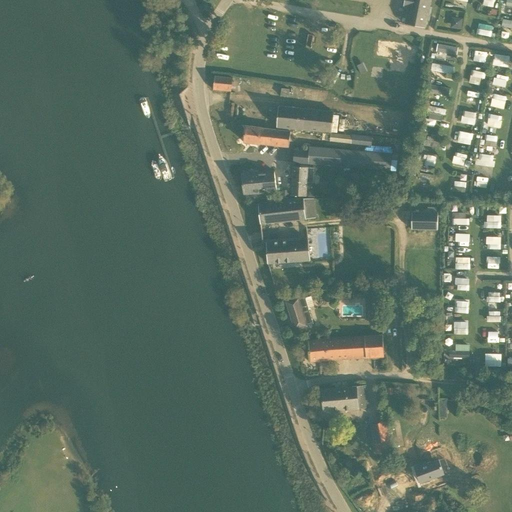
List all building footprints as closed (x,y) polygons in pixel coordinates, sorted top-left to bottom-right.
[(404,0),(403,6),(409,7),(405,24),(425,28),(430,0),(404,0)] [(462,29),(463,17),(453,16),(451,27),(462,29)] [(511,19),(503,18),(502,26),(511,27),(511,19)] [(477,34),(492,35),(493,24),(478,23),(477,34)] [(438,42),(437,50),(457,55),(459,47),(438,42)] [(485,61),(487,51),(474,49),(473,59),(485,61)] [(494,52),(492,64),(508,67),(510,55),(494,52)] [(454,74),(455,67),(433,62),(432,69),(454,74)] [(481,77),(485,77),(485,71),(470,69),(469,83),(480,84),(481,77)] [(493,84),(506,86),(508,75),(495,73),(493,84)] [(213,89),(231,91),(233,78),(215,76),(213,89)] [(434,85),(434,93),(450,94),(450,86),(434,85)] [(504,108),(507,96),(494,92),(490,105),(504,108)] [(332,132),(333,123),(334,112),(278,106),(277,127),(332,132)] [(444,119),(444,107),(432,107),(432,119),(444,119)] [(464,109),(461,121),(474,124),(477,112),(464,109)] [(500,128),(503,116),(490,112),(486,125),(500,128)] [(288,147),(291,132),(247,126),(245,142),(288,147)] [(470,145),(473,133),(459,130),(456,141),(470,145)] [(351,143),(352,135),(331,133),(330,141),(351,143)] [(430,134),(428,145),(439,147),(441,135),(430,134)] [(496,146),(497,135),(485,134),(484,145),(496,146)] [(350,167),(352,150),(309,146),(309,151),(295,150),(293,162),(350,167)] [(453,163),(464,165),(466,153),(455,151),(453,163)] [(477,164),(493,167),(495,155),(479,152),(477,164)] [(435,165),(436,155),(423,154),(422,163),(435,165)] [(314,167),(307,167),(293,166),(292,195),(306,196),(307,181),(313,182),(314,167)] [(245,193),(276,191),(274,171),(242,173),(244,194),(245,194),(245,193)] [(419,178),(434,181),(435,174),(420,172),(419,178)] [(475,186),(487,187),(487,176),(475,176),(475,186)] [(453,190),(465,191),(466,181),(454,180),(453,190)] [(260,224),(306,219),(304,198),(258,203),(260,224)] [(437,230),(438,212),(412,211),(411,229),(437,230)] [(465,217),(465,212),(453,212),(453,224),(469,224),(469,217),(465,217)] [(501,228),(501,214),(487,214),(487,221),(484,221),(484,227),(501,228)] [(456,245),(469,245),(470,233),(457,232),(456,245)] [(486,235),(486,248),(501,249),(501,236),(486,235)] [(268,263),(269,263),(310,260),(308,240),(266,242),(268,263)] [(487,256),(487,268),(500,268),(500,256),(487,256)] [(456,268),(470,269),(470,257),(456,257),(456,268)] [(456,289),(469,289),(469,277),(456,277),(456,289)] [(500,301),(500,292),(488,292),(487,301),(500,301)] [(398,308),(398,296),(383,297),(383,309),(398,308)] [(295,329),(313,323),(305,297),(298,299),(298,298),(286,302),(295,329)] [(369,297),(369,311),(378,311),(378,297),(369,297)] [(456,312),(468,312),(469,300),(456,300),(456,312)] [(454,333),(469,334),(469,321),(454,321),(454,333)] [(487,341),(499,342),(499,331),(488,330),(487,341)] [(326,339),(309,341),(310,361),(376,357),(384,356),(383,335),(326,339)] [(486,364),(502,365),(502,353),(486,352),(486,364)] [(366,386),(322,390),(324,411),(368,407),(366,386)] [(375,443),(389,441),(386,423),(371,425),(375,443)] [(382,452),(391,451),(389,441),(375,443),(376,453),(382,452)] [(401,478),(378,489),(385,503),(408,492),(401,478)]
